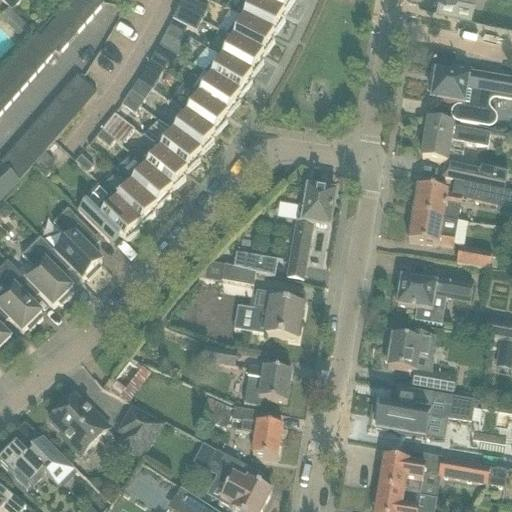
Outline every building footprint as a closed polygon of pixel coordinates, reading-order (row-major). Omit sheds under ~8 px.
[(0,0),(12,12),(22,2),(19,0),(0,0)] [(95,17),(75,0),(74,0),(67,9),(87,27),(95,17)] [(103,8),(96,0),(75,0),(95,17),(103,8)] [(281,20),(284,14),(253,0),(248,0),(237,16),(236,16),(236,17),(240,19),(240,18),(274,35),(274,36),(276,36),(285,23),(281,20)] [(292,0),(253,0),(284,14),(286,15),(295,1),(292,0)] [(87,27),(67,9),(58,19),(78,36),(87,27)] [(271,41),(274,35),(274,36),(274,35),(240,18),(240,19),(227,36),(226,35),(226,36),(230,38),(264,56),(263,56),(265,57),(275,44),(271,41)] [(78,36),(58,19),(50,28),(70,46),(78,36)] [(184,37),(188,29),(173,22),(169,30),(184,37)] [(70,46),(50,28),(40,40),(55,54),(59,58),(70,46)] [(180,45),(184,37),(169,30),(165,37),(180,45)] [(55,54),(40,40),(36,36),(26,48),(46,66),(55,54)] [(260,62),(263,56),(264,56),(230,38),(217,55),(216,55),(215,56),(219,58),(219,57),(252,76),(252,77),(254,78),(264,65),(260,62)] [(46,66),(26,48),(17,58),(37,75),(46,66)] [(249,82),(252,77),(252,76),(219,57),(219,58),(205,74),(204,74),(204,75),(207,77),(208,77),(240,96),(240,97),(242,98),(252,85),(249,82)] [(37,75),(17,58),(9,67),(29,85),(37,75)] [(168,66),(154,58),(153,58),(149,65),(163,74),(168,66)] [(163,74),(149,65),(144,73),(159,81),(163,74)] [(29,85),(9,67),(1,76),(21,93),(29,85)] [(479,128),(484,95),(511,100),(511,82),(453,72),(452,79),(436,76),(432,103),(463,108),(460,125),(479,128)] [(21,93),(1,76),(0,77),(0,92),(12,103),(21,93)] [(237,102),(240,97),(240,96),(208,77),(207,77),(193,93),(193,92),(192,93),(196,96),(196,95),(228,116),(227,116),(229,117),(240,105),(237,102)] [(78,78),(68,89),(88,106),(98,96),(78,78)] [(88,106),(68,89),(59,100),(79,117),(88,106)] [(12,103),(0,92),(0,108),(4,113),(12,103)] [(145,102),(132,93),(127,100),(140,109),(145,102)] [(196,95),(196,96),(180,112),(183,114),(184,114),(215,135),(214,136),(216,137),(227,125),(224,122),(227,116),(228,116),(196,95)] [(79,117),(59,100),(50,111),(69,128),(79,117)] [(140,109),(127,100),(122,107),(135,117),(140,109)] [(69,128),(50,111),(40,121),(60,139),(69,128)] [(184,114),(183,114),(168,129),(167,129),(167,130),(170,132),(171,132),(201,154),(201,155),(202,156),(214,144),(211,141),(214,136),(215,135),(184,114)] [(134,132),(115,118),(114,117),(107,126),(102,133),(115,143),(121,148),(134,132)] [(60,139),(40,121),(31,132),(50,149),(60,139)] [(453,129),(448,127),(428,124),(422,161),(442,164),(447,165),(451,144),(487,150),(490,136),(453,129)] [(50,149),(31,132),(21,143),(41,160),(50,149)] [(171,132),(170,132),(155,147),(154,146),(153,147),(157,150),(157,149),(187,173),(188,175),(200,163),(197,160),(201,155),(201,154),(171,132)] [(115,143),(102,133),(96,140),(110,150),(115,143)] [(41,160),(21,143),(12,154),(32,171),(41,160)] [(157,149),(157,150),(141,164),(140,163),(139,164),(143,167),(172,191),(172,192),(174,193),(186,182),(183,178),(187,173),(157,149)] [(32,171),(12,154),(2,164),(20,184),(32,171)] [(94,169),(82,158),(76,164),(88,176),(94,169)] [(52,175),(40,163),(34,169),(46,181),(52,175)] [(480,171),(452,165),(449,181),(504,193),(509,174),(481,168),(480,171)] [(143,167),(127,181),(126,180),(125,181),(128,184),(129,184),(157,209),(158,210),(171,200),(168,196),(172,192),(172,191),(143,167)] [(0,202),(10,192),(0,181),(0,202)] [(462,201),(511,211),(511,195),(504,193),(449,181),(449,183),(455,184),(453,195),(418,190),(413,217),(443,222),(458,224),(462,201)] [(129,184),(128,184),(112,197),(111,196),(110,197),(113,200),(114,200),(141,226),(141,227),(142,228),(155,217),(153,214),(157,209),(129,184)] [(306,268),(313,227),(329,230),(335,196),(332,195),(331,192),(324,191),(321,194),(309,191),(305,211),(299,209),(289,265),(306,268)] [(141,226),(114,200),(113,200),(96,213),(87,204),(78,213),(112,248),(121,239),(126,245),(140,235),(137,231),(141,227),(141,226)] [(96,240),(82,226),(68,212),(53,226),(70,243),(56,256),(67,267),(66,268),(82,284),(86,281),(88,284),(101,271),(99,268),(102,265),(87,250),(96,240)] [(454,250),(458,224),(443,222),(413,217),(408,245),(439,250),(439,247),(454,250)] [(57,277),(66,268),(67,267),(56,256),(40,240),(22,259),(37,274),(27,283),(36,292),(36,293),(53,311),(58,306),(61,309),(74,296),(71,293),(73,292),(57,277)] [(492,260),(492,256),(460,250),(457,267),(490,273),(491,269),(497,271),(499,261),(492,260)] [(236,256),(235,270),(256,275),(275,280),(278,263),(236,256)] [(27,302),(36,293),(36,292),(27,283),(8,264),(0,271),(0,284),(10,295),(0,304),(0,312),(5,317),(5,318),(22,336),(27,331),(30,334),(43,321),(40,318),(42,317),(27,302)] [(256,275),(235,270),(225,268),(206,265),(204,281),(222,284),(253,289),(256,275)] [(446,302),(470,306),(473,288),(419,279),(418,285),(402,282),(398,309),(417,313),(416,324),(441,328),(446,302)] [(290,300),(271,297),(257,294),(250,335),(266,337),(266,338),(297,343),(303,310),(289,308),(290,300)] [(0,331),(0,322),(5,318),(5,317),(0,312),(0,358),(12,346),(9,343),(11,342),(0,331)] [(511,342),(511,328),(489,324),(486,338),(511,342)] [(431,375),(434,361),(437,342),(408,337),(407,343),(393,340),(390,354),(387,354),(385,365),(388,366),(388,370),(416,375),(413,388),(453,395),(457,379),(431,375)] [(511,345),(499,344),(498,352),(511,354),(511,345)] [(236,356),(204,351),(201,364),(234,369),(236,356)] [(128,404),(152,375),(133,360),(109,389),(128,404)] [(292,376),(272,373),(265,371),(264,372),(250,370),(248,383),(249,384),(245,407),(260,409),(261,402),(287,407),(292,376)] [(379,420),(377,432),(425,440),(429,418),(447,421),(471,426),(475,404),(397,391),(394,407),(381,405),(380,415),(378,415),(378,419),(379,420)] [(110,432),(99,421),(85,407),(83,409),(74,400),(50,424),(62,436),(60,438),(81,460),(98,444),(105,450),(114,442),(107,435),(110,432)] [(254,426),(256,414),(234,411),(232,423),(241,425),(239,435),(255,438),(252,459),(278,463),(283,431),(254,426)] [(141,462),(163,429),(132,412),(120,435),(126,438),(120,447),(141,462)] [(475,437),(508,444),(511,425),(479,418),(475,437)] [(25,452),(41,440),(30,426),(14,438),(25,452)] [(76,473),(57,454),(43,440),(31,452),(33,453),(28,458),(17,447),(0,463),(0,466),(14,480),(17,477),(30,490),(44,477),(58,490),(76,473)] [(262,511),(272,494),(254,485),(250,483),(254,475),(255,476),(256,475),(217,454),(209,470),(232,482),(219,505),(230,511),(262,511)] [(420,499),(424,477),(425,470),(409,467),(410,467),(403,466),(384,463),(379,493),(420,499)] [(508,474),(490,471),(443,463),(440,480),(505,491),(508,474)] [(0,511),(24,511),(26,509),(0,487),(0,511)] [(212,511),(180,491),(173,502),(184,511),(212,511)] [(418,511),(420,499),(379,493),(375,511),(418,511)]
